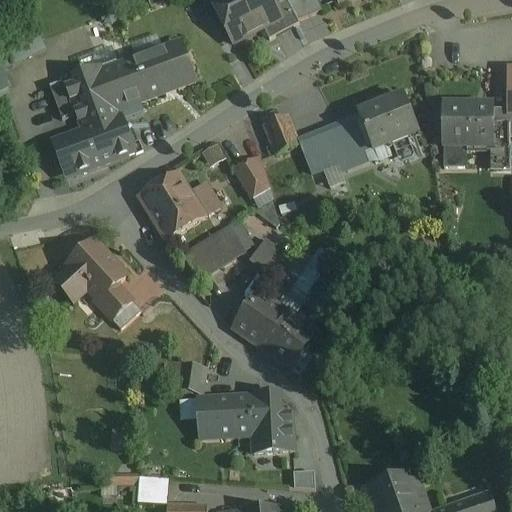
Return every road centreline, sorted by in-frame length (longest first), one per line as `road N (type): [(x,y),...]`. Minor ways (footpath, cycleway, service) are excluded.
road 1 (residential): [(108,201),(316,62),(426,15),(511,0)]
road 2 (residential): [(337,511),(318,424),(295,391),(234,352),(108,201)]
